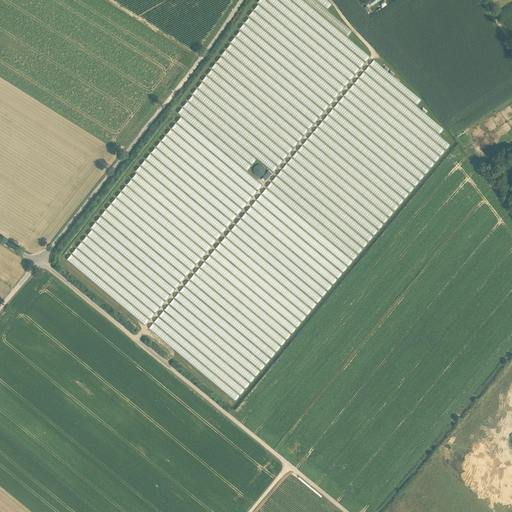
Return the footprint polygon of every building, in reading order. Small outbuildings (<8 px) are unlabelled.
[(355,73),(360,67),(275,0),(258,0),(256,3),(351,78),(355,73)] [(289,0),(278,0),(360,67),(365,62),(289,0)] [(290,0),(366,60),(370,55),(301,0),(290,0)] [(352,29),(314,0),(303,0),(348,34),(352,29)] [(242,24),(335,96),(339,91),(339,92),(344,86),(350,79),(256,6),(252,10),(247,17),(247,18),(242,24)] [(330,103),(334,98),(242,24),(238,30),(330,103)] [(224,50),(315,121),(318,116),(319,117),(324,110),(329,103),(238,32),(233,37),(229,43),(229,44),(224,50)] [(205,76),(294,146),(298,141),(303,135),(279,117),(277,114),(304,134),(308,128),(252,85),(250,81),(309,128),(314,122),(223,51),(220,55),(238,69),(240,73),(220,57),(215,62),(210,69),(272,117),(274,120),(210,70),(209,71),(205,76)] [(417,104),(421,98),(372,60),(369,65),(388,80),(387,81),(395,88),(396,87),(417,104)] [(358,77),(352,84),(441,154),(445,149),(450,143),(439,134),(444,127),(367,66),(363,71),(358,77)] [(283,159),(288,153),(200,83),(196,88),(283,159)] [(352,84),(348,90),(436,161),(440,156),(352,84)] [(278,164),(283,159),(195,89),(191,94),(278,164)] [(342,96),(431,166),(435,161),(346,91),(342,96)] [(273,171),(278,165),(190,97),(186,101),(181,107),(176,114),(247,169),(251,164),(252,164),(256,158),(273,171)] [(426,173),(430,168),(341,97),(337,102),(426,173)] [(416,185),(420,179),(425,173),(336,103),(332,108),(327,115),(416,185)] [(410,191),(414,186),(326,115),(322,120),(410,191)] [(258,189),(262,184),(179,118),(175,123),(258,189)] [(317,126),(405,197),(409,192),(321,121),(317,126)] [(174,123),(170,129),(253,195),(257,190),(174,123)] [(400,203),(404,198),(316,128),(311,133),(400,203)] [(165,135),(248,202),(252,196),(169,130),(165,135)] [(310,134),(306,139),(395,209),(399,204),(310,134)] [(164,136),(160,141),(243,208),(247,202),(164,136)] [(390,216),(394,211),(306,140),(301,145),(390,216)] [(242,208),(158,142),(154,148),(238,213),(242,208)] [(384,222),(388,217),(301,146),(296,151),(384,222)] [(232,220),(236,215),(154,148),(149,153),(232,220)] [(286,164),(375,234),(379,228),(384,222),(295,153),(291,157),(286,164)] [(227,226),(231,221),(148,154),(144,159),(227,226)] [(143,161),(138,166),(223,231),(227,226),(143,161)] [(262,178),(267,170),(257,163),(252,172),(262,178)] [(270,181),(265,189),(354,258),(358,253),(285,196),(288,197),(359,252),(363,247),(364,247),(368,241),(321,205),(325,206),(369,240),(374,234),(284,165),(282,168),(281,170),(326,205),(323,204),(280,170),(277,174),(276,177),(275,176),(272,180),(271,182),(270,181)] [(133,172),(217,238),(221,233),(138,167),(133,172)] [(265,181),(271,173),(268,170),(261,178),(265,181)] [(216,238),(134,174),(130,180),(212,244),(216,238)] [(124,186),(207,250),(211,244),(129,181),(124,186)] [(202,257),(206,252),(124,186),(120,191),(202,257)] [(348,265),(352,260),(265,189),(260,194),(348,265)] [(196,263),(201,258),(119,192),(115,197),(196,263)] [(255,201),(344,270),(348,265),(259,196),(255,201)] [(191,269),(196,264),(114,199),(109,204),(191,269)] [(254,202),(250,207),(339,277),(343,271),(254,202)] [(105,210),(99,216),(181,281),(185,276),(190,270),(109,205),(105,210)] [(249,207),(245,212),(333,284),(337,278),(249,207)] [(328,290),(332,285),(244,213),(240,218),(328,290)] [(235,225),(323,295),(327,290),(239,220),(235,225)] [(229,231),(318,301),(322,296),(234,226),(229,231)] [(224,237),(313,308),(317,303),(229,232),(224,237)] [(307,314),(312,309),(224,238),(219,243),(307,314)] [(302,320),(306,315),(218,244),(214,249),(302,320)] [(302,321),(213,250),(209,256),(297,326),(302,321)] [(292,332),(296,327),(208,257),(204,262),(292,332)] [(286,339),(291,333),(203,262),(199,267),(194,274),(282,345),(286,339)] [(183,287),(272,356),(276,352),(281,345),(192,275),(188,280),(183,287)]
